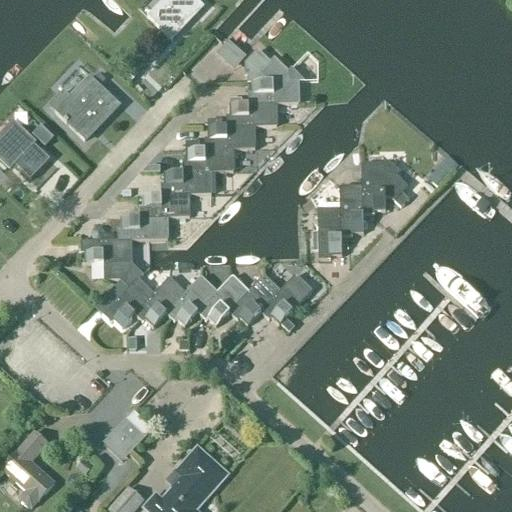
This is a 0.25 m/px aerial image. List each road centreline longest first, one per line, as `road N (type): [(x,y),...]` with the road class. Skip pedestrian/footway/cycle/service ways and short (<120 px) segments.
road 1 (residential): [(244,392),(204,362),(91,358),(5,278)]
road 2 (unclassified): [(5,278),(186,86)]
road 3 (residential): [(244,392),(388,242)]
road 4 (residential): [(380,511),(244,392)]
